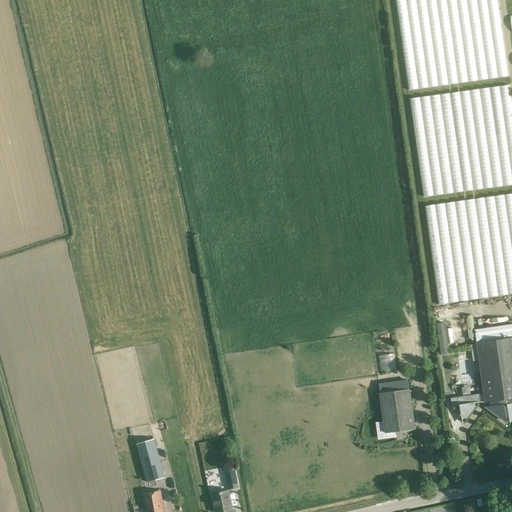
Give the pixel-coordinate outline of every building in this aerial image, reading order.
[(508,77),(498,0),(396,0),(407,89),(508,77)] [(511,89),(511,85),(410,97),(422,196),(511,185),(511,89)] [(511,194),(426,204),(437,303),(511,294),(511,194)] [(511,324),(474,330),(476,342),(483,394),(451,399),(452,407),(460,406),(463,422),(477,403),(484,402),(491,401),(491,406),(489,409),(488,408),(504,421),(505,420),(503,419),(506,416),(509,416),(511,418),(511,419),(511,420),(511,418),(511,324)] [(395,354),(380,355),(381,371),(396,370),(395,354)] [(380,393),(385,432),(415,428),(409,389),(380,393)] [(139,458),(140,458),(142,464),(147,483),(165,478),(158,453),(154,438),(135,443),(139,458)] [(234,468),(224,470),(228,490),(238,487),(234,468)] [(164,511),(160,490),(144,493),(147,511),(164,511)] [(215,511),(219,511),(232,509),(228,490),(212,493),(215,511)]
